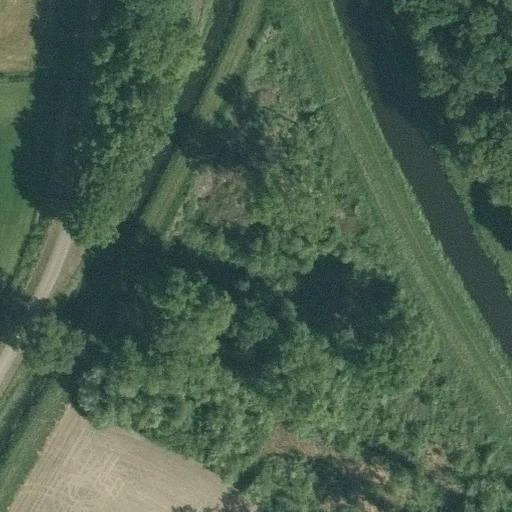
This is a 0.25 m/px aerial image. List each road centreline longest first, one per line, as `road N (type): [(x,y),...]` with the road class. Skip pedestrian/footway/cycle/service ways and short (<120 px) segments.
road 1 (unclassified): [(0,362),(74,203),(95,0)]
road 2 (track): [(393,0),(455,146),(511,253)]
